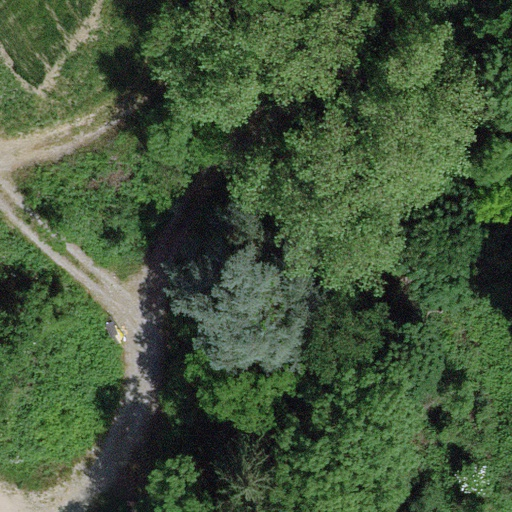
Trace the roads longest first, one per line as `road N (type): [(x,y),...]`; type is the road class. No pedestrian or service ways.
road 1 (track): [(108,511),(144,424),(176,236),(200,192),(313,56)]
road 2 (track): [(0,150),(64,142),(254,30),(345,0)]
road 3 (track): [(313,56),(511,186)]
road 4 (track): [(0,187),(158,343)]
